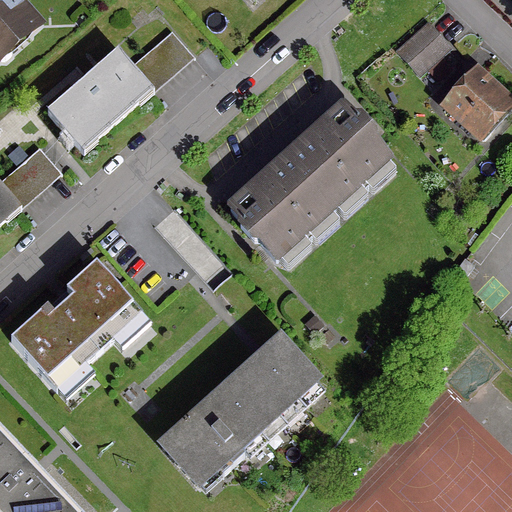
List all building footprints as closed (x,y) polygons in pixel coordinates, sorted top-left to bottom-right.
[(0,0),(0,62),(3,63),(8,58),(8,54),(8,53),(38,27),(13,0),(0,0)] [(425,29),(397,54),(417,76),(445,51),(425,29)] [(154,90),(191,58),(170,34),(133,66),(154,90)] [(84,82),(76,89),(45,116),(80,156),(150,94),(115,54),(84,82)] [(509,107),(510,106),(475,74),(442,110),(477,142),(477,141),(478,142),(483,142),(488,136),(488,131),(487,131),(499,118),(500,119),(505,118),(510,112),(510,108),(509,107)] [(339,112),(332,118),(284,161),(331,214),(347,200),(352,205),(376,184),(371,178),(387,165),(387,162),(371,144),(371,139),(358,123),(355,123),(353,125),(342,112),(339,112)] [(22,207),(58,175),(37,151),(1,183),(22,207)] [(284,161),(235,205),(228,211),(228,214),(240,227),(238,228),(238,231),(252,246),(257,246),(273,264),(276,264),(291,250),(296,256),(320,234),(315,229),(331,214),(284,161)] [(0,226),(17,211),(0,190),(0,226)] [(472,268),(464,263),(462,262),(452,277),(460,283),(472,268)] [(54,395),(140,318),(94,267),(64,294),(71,301),(52,318),(45,311),(8,344),(54,395)] [(266,357),(258,364),(163,449),(197,487),(213,472),(219,480),(318,391),(278,347),(266,357)] [(55,511),(0,456),(0,511),(55,511)]
